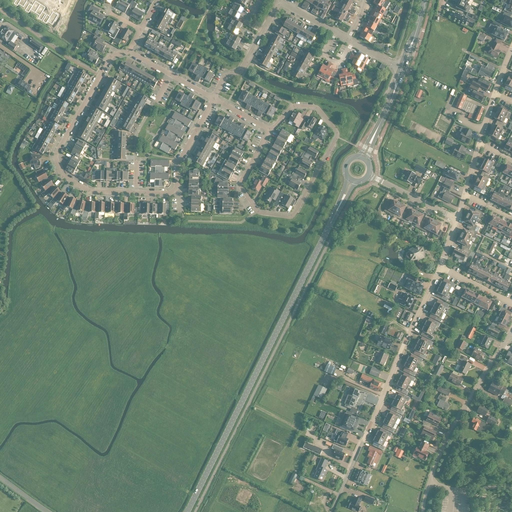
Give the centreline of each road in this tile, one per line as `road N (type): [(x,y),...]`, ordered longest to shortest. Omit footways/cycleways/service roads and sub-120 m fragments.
road 1 (tertiary): [(186,511),(351,180)]
road 2 (residential): [(331,511),(440,268)]
road 3 (residential): [(135,192),(90,191),(62,175),(55,161),(112,56),(128,52)]
road 4 (residential): [(336,136),(288,216),(256,211),(240,186),(271,130)]
road 5 (residential): [(511,329),(429,480)]
